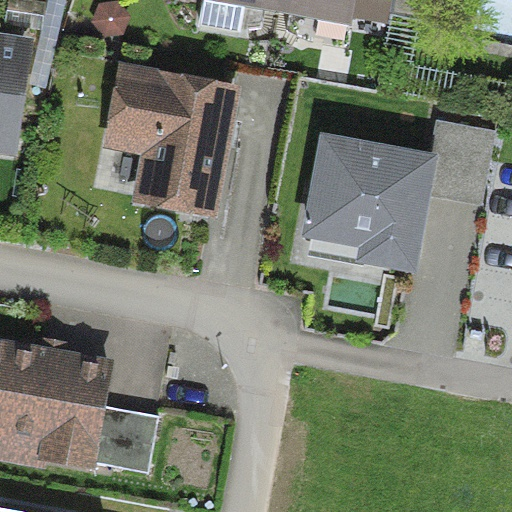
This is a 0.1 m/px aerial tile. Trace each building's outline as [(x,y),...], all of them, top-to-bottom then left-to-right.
[(233,0),(233,3),(273,10),(274,0),(233,0)] [(344,21),(373,26),(378,0),(274,0),(273,10),(314,18),(315,12),(345,17),(344,21)] [(437,26),(441,0),(378,0),(373,26),(387,29),(389,18),(437,26)] [(0,147),(4,149),(19,52),(0,48),(0,147)] [(138,200),(206,213),(227,96),(121,76),(111,130),(149,137),(138,200)] [(436,154),(323,134),(305,236),(418,256),(436,154)] [(96,409),(103,369),(0,350),(0,432),(44,441),(41,458),(144,477),(155,420),(96,409)]
